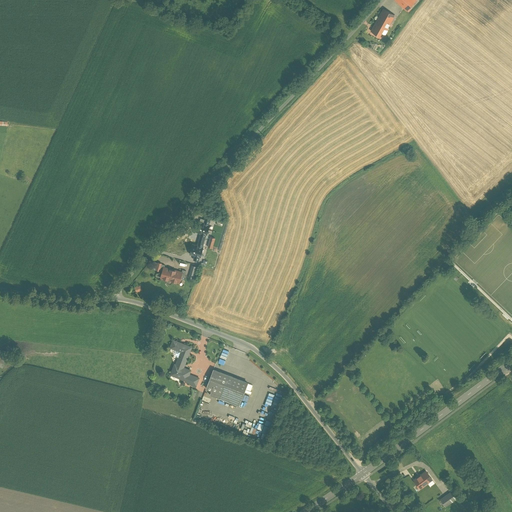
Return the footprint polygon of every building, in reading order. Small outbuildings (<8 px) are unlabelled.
[(417,0),(395,0),(407,11),(417,0)] [(384,28),(384,29),(387,30),(395,15),(384,9),(376,23),(384,28)] [(384,28),(376,23),(371,31),(380,36),(384,29),(384,28)] [(205,219),(204,223),(199,221),(196,231),(201,233),(199,241),(204,243),(206,234),(207,234),(210,224),(209,224),(210,220),(205,219)] [(199,241),(198,245),(193,244),(190,254),(195,255),(194,259),(199,261),(200,257),(201,257),(204,247),(203,247),(204,243),(199,241)] [(165,267),(164,267),(163,270),(161,277),(180,282),(182,275),(182,272),(165,267)] [(182,352),(181,356),(180,356),(176,365),(175,365),(171,374),(186,380),(187,380),(189,374),(190,371),(183,368),(191,347),(174,340),(171,347),(182,352)] [(10,355),(0,347),(0,358),(6,362),(10,355)] [(248,383),(214,369),(206,388),(241,401),(248,383)] [(199,378),(189,374),(187,380),(186,380),(186,382),(193,384),(193,386),(196,387),(199,378)] [(355,395),(340,407),(365,435),(379,424),(355,395)] [(429,474),(418,482),(424,490),(435,483),(429,474)] [(435,483),(424,490),(431,500),(442,492),(435,483)] [(454,489),(447,494),(452,502),(459,497),(454,489)] [(452,502),(447,494),(440,499),(446,506),(452,502)]
